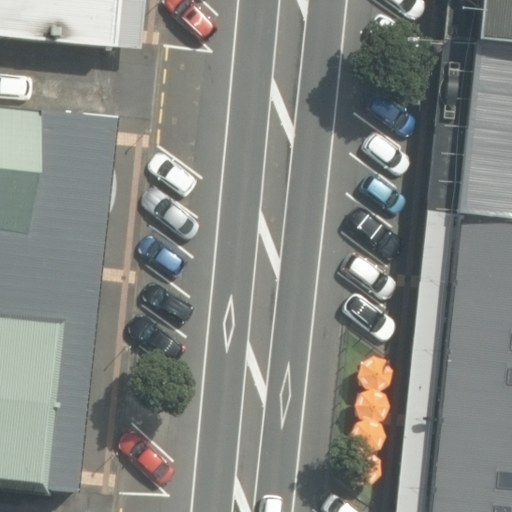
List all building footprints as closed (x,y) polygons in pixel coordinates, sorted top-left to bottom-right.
[(0,0),(0,36),(141,48),(145,0),(0,0)] [(511,0),(481,0),(476,56),(511,59),(511,0)] [(511,59),(476,56),(458,225),(471,227),(511,230),(511,59)] [(0,495),(72,503),(111,121),(0,109),(0,495)] [(511,511),(511,230),(471,227),(442,511),(511,511)]
